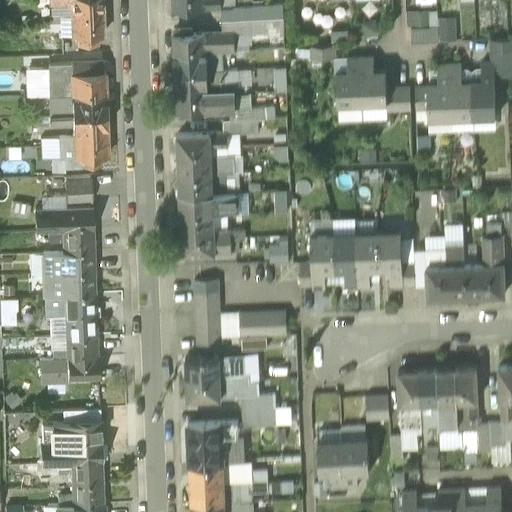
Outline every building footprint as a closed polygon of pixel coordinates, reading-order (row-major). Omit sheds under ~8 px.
[(101,0),(69,0),(70,4),(71,15),(102,14),(101,0)] [(204,0),(171,0),(172,11),(185,11),(196,10),(205,10),(204,0)] [(221,0),(204,0),(205,10),(222,9),(221,0)] [(253,0),(233,0),(233,8),(254,7),(254,6),(253,0)] [(70,4),(50,5),(51,16),(61,16),(70,15),(71,15),(70,4)] [(282,4),(254,6),(254,7),(233,8),(233,9),(230,9),(230,21),(283,19),(282,4)] [(102,14),(71,15),(70,15),(71,36),(77,36),(97,35),(103,35),(102,14)] [(70,15),(61,16),(61,32),(61,37),(71,36),(70,15)] [(51,16),(49,16),(49,33),(61,32),(61,16),(51,16)] [(410,17),(410,29),(427,28),(427,16),(410,17)] [(230,21),(221,21),(222,33),(222,35),(235,35),(240,36),(257,35),(283,34),(283,19),(230,21)] [(456,27),(438,28),(438,43),(457,42),(456,27)] [(427,28),(410,29),(411,44),(438,43),(438,28),(427,28)] [(222,33),(205,34),(206,54),(235,52),(235,35),(222,35),(222,33)] [(179,34),(173,34),(174,55),(206,54),(205,34),(192,34),(179,34)] [(97,35),(77,36),(77,46),(98,45),(97,35)] [(511,40),(490,41),(490,53),(511,52),(511,40)] [(335,47),(310,48),(311,60),(335,59),(335,47)] [(207,72),(206,54),(174,55),(173,55),(175,73),(207,72)] [(348,73),(336,73),(337,107),(362,106),(360,58),(347,59),(348,73)] [(373,58),(360,58),(362,106),(387,105),(386,89),(385,71),(374,72),(373,58)] [(97,63),(77,64),(77,74),(98,73),(97,63)] [(494,63),(480,64),(481,81),(471,82),(473,120),(496,119),(494,63)] [(46,65),(24,64),(24,93),(46,93),(46,65)] [(70,64),(48,64),(49,96),(72,95),(71,74),(71,71),(70,71),(70,64)] [(462,82),(461,64),(449,65),(451,121),(473,120),(471,82),(462,82)] [(449,65),(437,65),(437,83),(427,83),(427,87),(428,112),(428,122),(451,121),(449,65)] [(224,71),(207,72),(208,90),(220,89),(224,89),(224,71)] [(207,72),(175,73),(175,92),(208,91),(208,90),(207,72)] [(77,74),(71,74),(72,95),(105,94),(104,73),(98,73),(77,74)] [(427,87),(415,88),(416,112),(428,112),(427,87)] [(398,88),(386,89),(387,105),(387,113),(399,113),(398,88)] [(409,88),(398,88),(399,113),(410,112),(409,88)] [(224,89),(220,89),(208,90),(208,91),(208,110),(208,111),(230,110),(233,110),(233,109),(232,89),(224,89)] [(208,91),(175,92),(176,111),(208,110),(208,91)] [(105,94),(72,95),(72,106),(72,116),(106,115),(105,94)] [(72,106),(48,107),(48,118),(72,116),(72,106)] [(230,110),(230,122),(248,121),(264,121),(263,108),(233,109),(233,110),(230,110)] [(106,115),(72,116),(73,126),(73,137),(106,136),(106,115)] [(72,116),(48,118),(49,128),(73,126),(72,116)] [(226,122),(226,134),(249,133),(248,121),(230,122),(226,122)] [(209,134),(177,135),(178,158),(210,157),(210,149),(209,134)] [(226,134),(209,134),(210,149),(226,149),(226,134)] [(106,136),(73,137),(73,138),(73,148),(74,158),(101,157),(107,157),(106,136)] [(73,138),(62,138),(59,138),(59,149),(73,148),(73,138)] [(234,156),(210,157),(211,176),(234,174),(234,156)] [(101,157),(81,158),(81,168),(101,167),(101,157)] [(210,157),(178,158),(179,177),(211,176),(210,157)] [(64,159),(53,159),(53,174),(65,174),(64,159)] [(211,176),(179,177),(179,196),(212,195),(211,176)] [(89,177),(65,179),(67,203),(91,201),(89,177)] [(438,192),(439,205),(453,204),(452,191),(438,192)] [(235,194),(212,195),(213,214),(236,213),(235,194)] [(212,195),(179,196),(180,215),(213,214),(212,195)] [(241,203),(242,217),(261,216),(260,201),(241,203)] [(29,206),(12,203),(10,216),(27,219),(29,206)] [(91,208),(61,209),(62,231),(62,232),(92,230),(91,208)] [(61,209),(35,210),(35,232),(62,231),(61,209)] [(213,214),(180,215),(181,233),(213,233),(213,214)] [(511,214),(501,215),(501,226),(502,236),(511,235),(511,214)] [(501,226),(486,226),(486,236),(482,236),(483,265),(484,297),(504,296),(502,236),(501,226)] [(92,230),(62,232),(62,242),(63,253),(93,252),(92,230)] [(62,232),(47,232),(48,242),(62,242),(62,232)] [(213,233),(181,233),(182,257),(193,256),(207,256),(231,255),(230,232),(213,233)] [(401,232),(378,233),(379,271),(389,270),(390,288),(403,287),(402,264),(401,232)] [(355,233),(333,234),(334,272),(344,272),(345,289),(357,289),(355,233)] [(378,233),(355,233),(357,289),(370,289),(369,271),(379,271),(378,233)] [(333,234),(311,235),(312,264),(313,288),(313,291),(325,290),(325,273),(334,272),(333,234)] [(292,237),(274,238),(276,265),(293,264),(292,237)] [(463,241),(445,242),(445,250),(446,266),(464,265),(463,241)] [(445,250),(425,250),(426,254),(426,267),(446,266),(445,250)] [(93,252),(63,253),(63,274),(94,273),(93,252)] [(63,253),(43,254),(43,275),(63,274),(63,253)] [(414,263),(415,287),(415,289),(427,289),(426,267),(426,254),(413,254),(414,263)] [(414,263),(402,264),(403,287),(415,287),(414,263)] [(312,264),(299,264),(300,288),(313,288),(312,264)] [(464,265),(446,266),(447,298),(466,298),(464,265)] [(483,265),(464,265),(466,298),(484,297),(483,265)] [(446,266),(426,267),(427,289),(427,299),(447,298),(446,266)] [(94,273),(63,274),(64,295),(64,296),(94,295),(94,273)] [(63,274),(43,275),(44,296),(64,295),(63,274)] [(218,281),(194,282),(194,294),(218,293),(218,281)] [(218,293),(194,294),(194,305),(219,304),(218,293)] [(94,295),(64,296),(65,307),(65,317),(95,316),(94,295)] [(0,297),(0,323),(14,324),(14,298),(0,297)] [(219,304),(194,305),(195,317),(219,316),(219,304)] [(65,307),(50,308),(51,318),(65,317),(65,307)] [(285,312),(273,313),(274,336),(286,336),(285,312)] [(262,313),(250,314),(252,338),(263,337),(262,313)] [(273,313),(262,313),(263,337),(274,336),(273,313)] [(238,314),(220,315),(221,338),(239,338),(238,314)] [(250,314),(239,314),(240,338),(252,338),(250,314)] [(95,316),(65,317),(66,338),(96,337),(95,316)] [(219,316),(195,317),(195,328),(219,328),(219,316)] [(219,328),(195,328),(196,340),(220,339),(219,328)] [(96,337),(66,338),(66,350),(67,359),(97,358),(96,337)] [(220,339),(196,340),(196,352),(220,351),(220,339)] [(66,350),(52,350),(52,360),(67,359),(66,350)] [(218,357),(185,358),(186,379),(218,378),(219,378),(218,357)] [(97,358),(67,359),(67,369),(68,382),(98,381),(97,358)] [(67,359),(52,360),(53,370),(67,369),(67,359)] [(511,367),(499,368),(500,401),(511,400),(511,367)] [(475,369),(455,370),(456,402),(476,402),(475,369)] [(455,370),(436,371),(438,403),(456,402),(455,370)] [(436,371),(418,372),(419,404),(438,403),(436,371)] [(418,372),(399,372),(400,405),(419,404),(418,372)] [(218,378),(186,379),(187,400),(236,398),(236,397),(250,396),(249,375),(219,378),(218,378)] [(387,396),(376,397),(377,421),(389,420),(387,396)] [(376,397),(365,397),(366,421),(377,421),(376,397)] [(242,401),(243,411),(275,409),(275,400),(242,401)] [(511,400),(500,401),(501,418),(511,417),(511,400)] [(456,402),(438,403),(439,425),(440,427),(458,427),(456,402)] [(476,402),(456,402),(458,427),(458,433),(463,433),(476,432),(476,425),(477,425),(476,418),(477,418),(476,402)] [(438,403),(419,404),(421,426),(424,426),(439,425),(438,403)] [(419,404),(400,405),(401,430),(421,429),(421,426),(419,404)] [(275,409),(243,411),(243,426),(275,425),(275,409)] [(99,411),(63,412),(63,424),(99,423),(99,411)] [(489,424),(490,438),(502,438),(501,418),(489,418),(489,424)] [(12,420),(2,420),(3,436),(13,436),(12,420)] [(237,422),(222,423),(221,423),(222,465),(239,464),(237,422)] [(64,442),(42,443),(43,464),(56,464),(56,455),(70,454),(70,442),(100,441),(100,440),(99,423),(63,424),(64,442)] [(221,423),(188,425),(189,466),(190,466),(222,465),(221,423)] [(476,432),(477,453),(491,453),(490,438),(489,424),(477,425),(476,425),(476,432)] [(439,425),(424,426),(425,447),(439,446),(438,428),(440,428),(440,427),(439,425)] [(364,427),(341,428),(342,441),(365,439),(364,427)] [(341,431),(319,432),(319,442),(342,441),(341,428),(340,429),(341,431)] [(476,432),(463,433),(463,454),(477,453),(476,432)] [(402,435),(390,436),(391,462),(403,461),(402,435)] [(365,439),(342,441),(345,488),(358,488),(357,474),(369,473),(367,439),(365,439)] [(100,441),(70,442),(70,454),(71,464),(101,463),(100,441)] [(319,442),(317,442),(319,476),(331,475),(331,489),(345,488),(342,441),(319,442)] [(70,454),(56,455),(56,464),(71,464),(70,454)] [(101,463),(71,464),(71,474),(71,485),(102,484),(101,463)] [(239,464),(222,465),(223,484),(261,482),(260,470),(252,471),(251,463),(239,464)] [(56,464),(56,465),(56,474),(71,474),(71,464),(56,464)] [(222,465),(190,466),(190,467),(190,485),(223,484),(222,465)] [(56,474),(48,475),(48,487),(71,486),(71,485),(71,474),(56,474)] [(261,482),(223,484),(224,503),(249,502),(249,494),(261,494),(261,482)] [(102,484),(71,485),(71,486),(72,497),(72,506),(102,505),(102,484)] [(223,484),(190,485),(191,505),(224,503),(223,484)] [(501,511),(501,488),(487,488),(487,503),(476,503),(476,511),(501,511)] [(476,511),(476,503),(466,503),(465,489),(451,490),(452,511),(476,511)] [(438,490),(439,505),(427,505),(427,511),(452,511),(451,490),(438,490)] [(417,505),(416,491),(402,492),(403,511),(427,511),(427,505),(417,505)] [(72,497),(58,497),(58,507),(72,506),(72,497)] [(224,511),(224,503),(191,505),(191,511),(224,511)]
